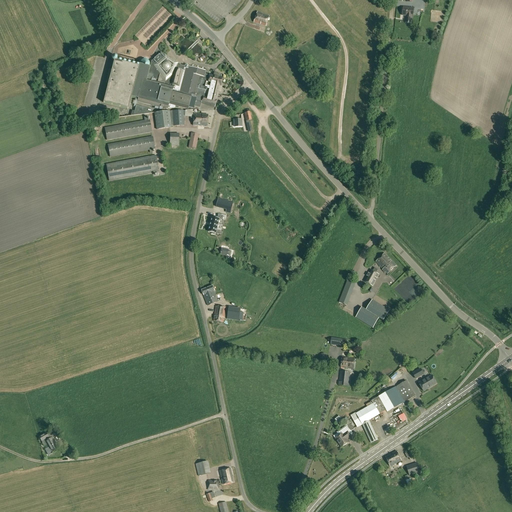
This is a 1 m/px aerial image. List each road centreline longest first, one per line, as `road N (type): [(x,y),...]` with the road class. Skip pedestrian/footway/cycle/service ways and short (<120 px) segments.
road 1 (unclassified): [(261,511),(243,491),(191,256),(220,114),(251,82)]
road 2 (secondary): [(309,511),(510,358)]
road 3 (residential): [(370,219),(393,0)]
road 4 (unclassified): [(510,358),(370,219)]
road 5 (unclassified): [(370,219),(251,82)]
road 6 (unclassified): [(291,511),(333,378)]
